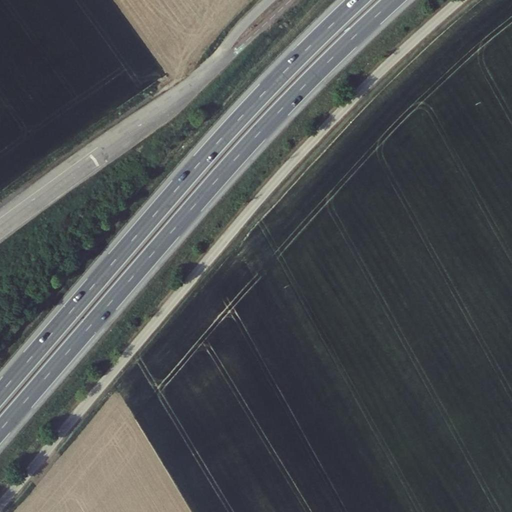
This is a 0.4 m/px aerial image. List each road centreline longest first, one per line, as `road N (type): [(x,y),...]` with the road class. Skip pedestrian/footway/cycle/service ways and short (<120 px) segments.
road 1 (trunk): [(0,431),(229,166),(394,0)]
road 2 (trunk): [(358,0),(199,162),(0,394)]
road 3 (unclassified): [(0,229),(172,98)]
